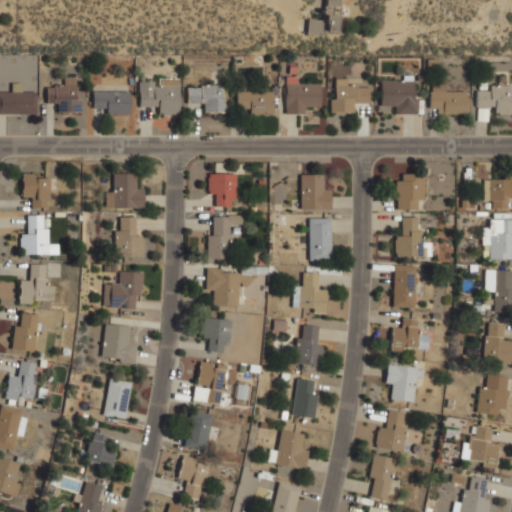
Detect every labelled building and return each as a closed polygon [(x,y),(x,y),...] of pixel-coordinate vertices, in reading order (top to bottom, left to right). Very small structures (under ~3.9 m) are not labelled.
[(338,0),(323,0),(323,18),(306,18),(306,34),(338,34),(338,0)] [(284,75),(284,113),(307,114),(307,104),(319,104),(319,84),(298,83),(298,76),(284,75)] [(55,111),(77,111),(77,76),(62,76),(62,85),(45,85),(45,102),(55,102),(55,111)] [(178,77),(138,77),(138,105),(158,105),(158,113),(178,113),(178,77)] [(414,77),(379,78),(379,103),(390,103),(390,113),(415,113),(414,77)] [(0,91),(0,113),(35,113),(35,91),(22,91),(22,82),(11,82),(11,91),(0,91)] [(447,91),(447,82),(428,82),(428,113),(465,113),(465,91),(447,91)] [(92,113),(128,112),(127,83),(101,84),(101,90),(92,90),(92,113)] [(227,112),(226,92),(218,92),(218,83),(186,83),(186,103),(204,103),(204,112),(227,112)] [(337,83),(337,91),(329,91),(329,112),(351,112),(351,102),(369,102),(369,83),(337,83)] [(511,85),(476,85),(476,111),(511,111),(511,85)] [(272,112),(272,89),(235,89),(235,112),(272,112)] [(142,208),(142,185),(133,185),(133,171),(113,171),(113,188),(105,188),(105,208),(142,208)] [(20,196),(29,196),(29,206),(48,206),(48,172),(20,172),(20,196)] [(206,172),(206,195),(214,195),(214,206),(234,206),(234,172),(206,172)] [(329,209),(329,184),(319,184),(319,173),(299,173),(299,209),(329,209)] [(422,173),(394,173),(394,208),(422,208),(422,173)] [(511,177),(484,177),(484,208),(507,208),(507,198),(511,198),(511,177)] [(56,254),(56,244),(46,244),(46,213),(27,213),(27,233),(18,233),(18,254),(56,254)] [(228,224),(240,224),(240,214),(206,214),(206,257),(228,258),(228,224)] [(141,234),(133,234),(133,216),(113,216),(113,255),(141,255),(141,234)] [(330,216),(307,216),(307,258),(330,258),(330,216)] [(393,255),(421,255),(421,216),(402,216),(402,234),(393,234),(393,255)] [(511,217),(489,217),(489,228),(480,227),(480,247),(489,247),(489,258),(511,258),(511,217)] [(42,282),(43,263),(28,262),(28,279),(17,279),(16,302),(51,303),(52,283),(42,282)] [(391,307),(414,307),(414,263),(391,263),(391,307)] [(511,268),(484,268),(483,289),(493,289),(493,311),(511,311),(511,284),(511,268)] [(140,269),(119,269),(119,281),(103,281),(103,307),(131,307),(131,298),(140,298),(140,269)] [(203,291),(213,292),(212,304),(238,305),(239,270),(204,269),(203,291)] [(325,310),(325,289),(316,289),(316,272),(302,272),(302,282),(291,282),(291,310),(325,310)] [(9,348),(31,351),(37,314),(15,311),(9,348)] [(209,339),(209,350),(228,350),(228,316),(201,316),(201,339),(209,339)] [(426,350),(426,329),(417,329),(417,318),(400,318),(400,328),(389,328),(389,350),(426,350)] [(103,322),(99,358),(132,363),(136,338),(126,337),(128,325),(103,322)] [(507,362),(507,322),(482,322),(482,362),(507,362)] [(320,365),(322,346),(314,345),(316,325),(297,324),(294,363),(320,365)] [(30,397),(36,362),(18,360),(16,374),(7,373),(3,401),(17,403),(18,396),(30,397)] [(222,382),(232,383),(234,365),(196,360),(191,401),(219,404),(222,382)] [(391,399),(414,401),(417,365),(385,362),(383,386),(392,387),(391,399)] [(503,415),(507,373),(486,370),(484,387),(478,386),(475,412),(503,415)] [(102,415),(124,418),(128,380),(106,377),(102,415)] [(313,417),(317,387),(313,387),(314,379),(295,377),(291,415),(313,417)] [(245,401),(246,384),(236,383),(235,400),(245,401)] [(0,447),(8,449),(11,436),(19,438),(26,409),(0,403),(0,447)] [(373,446),(400,451),(408,412),(387,408),(384,427),(377,426),(373,446)] [(203,450),(211,413),(190,409),(182,446),(203,450)] [(494,468),(498,442),(488,440),(491,427),(469,423),(462,463),(494,468)] [(307,446),(298,445),(300,432),(281,429),(278,449),(269,447),(266,463),(304,469),(307,446)] [(106,446),(109,435),(90,431),(82,464),(109,470),(114,448),(106,446)] [(364,495),(386,499),(393,457),(372,454),(364,495)] [(184,480),(181,495),(198,499),(207,460),(181,455),(176,478),(184,480)] [(0,493),(14,497),(22,462),(0,457),(0,493)] [(486,511),(489,498),(480,497),(484,478),(465,474),(457,511),(486,511)] [(74,511),(97,511),(104,487),(83,481),(74,511)] [(270,511),(293,511),(299,485),(277,481),(270,511)] [(186,511),(188,505),(165,502),(163,511),(186,511)]
